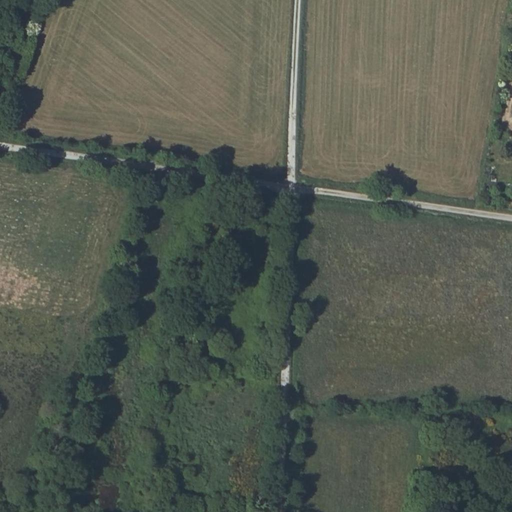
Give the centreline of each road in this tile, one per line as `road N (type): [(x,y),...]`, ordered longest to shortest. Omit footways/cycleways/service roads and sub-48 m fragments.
road 1 (track): [(280,511),(290,186)]
road 2 (track): [(290,186),(0,146)]
road 3 (track): [(511,218),(290,186)]
road 4 (track): [(290,186),(298,0)]
